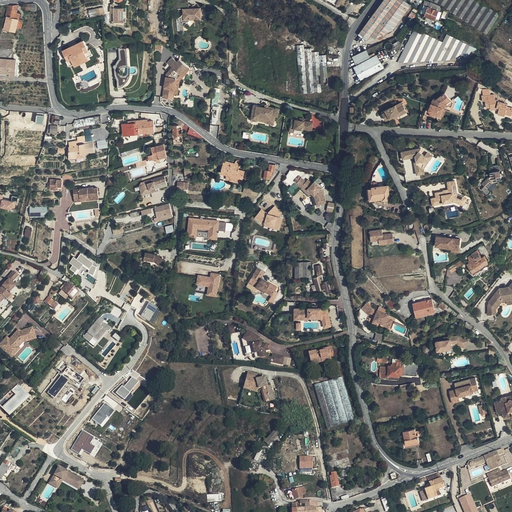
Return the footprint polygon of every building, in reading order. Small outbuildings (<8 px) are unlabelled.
[(412,5),(405,0),(381,0),(374,9),(357,33),(353,39),(362,44),(364,42),(393,29),(410,8),(412,5)] [(479,0),(433,0),(487,34),(500,13),(479,0)] [(188,1),(177,2),(177,10),(183,9),(184,9),(185,12),(183,13),(180,17),(176,17),(177,31),(184,31),(183,23),(187,22),(189,19),(201,18),(200,8),(189,9),(188,1)] [(440,7),(430,3),(428,7),(436,11),(438,12),(440,7)] [(18,5),(7,6),(5,17),(6,17),(15,19),(16,13),(18,5)] [(126,7),(114,7),(112,7),(112,6),(110,6),(111,20),(111,21),(114,21),(114,22),(126,21),(126,7)] [(103,7),(95,8),(97,16),(104,14),(103,7)] [(432,19),(436,11),(428,7),(427,7),(423,15),(432,19)] [(95,8),(89,10),(90,17),(97,16),(95,8)] [(16,28),(18,19),(15,19),(6,17),(4,30),(15,32),(16,28)] [(449,61),(459,55),(465,43),(446,34),(441,42),(413,28),(396,63),(432,61),(449,61)] [(70,47),(62,51),(67,61),(71,59),(73,62),(87,55),(85,52),(89,50),(88,50),(83,40),(76,44),(76,45),(71,48),(70,47)] [(393,48),(394,49),(400,46),(397,41),(391,44),(392,44),(392,45),(393,46),(393,47),(393,48)] [(465,43),(459,55),(472,62),(474,58),(478,50),(465,43)] [(306,44),(298,45),(302,94),(324,92),(323,86),(331,86),(327,55),(321,55),(320,51),(313,52),(313,48),(306,48),(306,44)] [(127,48),(118,48),(119,59),(117,62),(116,64),(115,65),(114,69),(115,74),(116,77),(117,80),(117,85),(123,85),(125,84),(127,81),(128,80),(129,77),(130,74),(126,75),(125,75),(123,75),(121,75),(120,73),(119,72),(119,70),(120,69),(121,68),(122,67),(123,67),(127,67),(128,67),(127,48)] [(67,60),(66,61),(69,66),(73,64),(75,66),(88,59),(87,56),(92,54),(90,49),(88,50),(89,50),(85,52),(87,55),(73,62),(71,59),(67,61),(67,60)] [(367,58),(364,52),(352,59),(355,65),(367,58)] [(377,54),(354,66),(361,79),(384,67),(377,54)] [(166,74),(166,77),(163,91),(169,92),(170,88),(175,89),(174,93),(177,94),(180,80),(190,68),(179,59),(177,61),(172,57),(167,63),(172,67),(166,74)] [(15,77),(16,60),(0,59),(0,75),(10,76),(9,77),(15,77)] [(175,89),(170,88),(169,92),(163,91),(162,97),(173,99),(174,93),(175,89)] [(217,110),(219,89),(213,88),(211,109),(217,110)] [(433,98),(431,104),(430,108),(428,111),(439,115),(444,103),(446,103),(451,100),(445,92),(436,99),(433,98)] [(495,93),(481,95),(482,100),(485,100),(486,107),(490,107),(490,109),(496,109),(496,107),(499,107),(497,114),(505,116),(505,113),(511,115),(511,111),(511,106),(507,106),(508,103),(498,100),(498,99),(498,98),(495,99),(495,93)] [(260,106),(254,105),(251,120),(257,121),(257,120),(258,117),(268,119),(267,123),(274,124),(275,116),(278,116),(279,108),(269,106),(268,106),(268,108),(264,107),(259,106),(260,106)] [(386,120),(393,116),(396,114),(397,116),(407,111),(404,105),(397,108),(395,105),(385,110),(386,111),(382,113),(386,120)] [(36,116),(35,124),(35,128),(43,129),(43,124),(43,116),(36,116)] [(85,135),(86,144),(109,139),(109,116),(74,122),(72,127),(72,132),(70,132),(69,133),(69,136),(84,133),(85,135)] [(300,120),(292,119),(290,128),(291,128),(294,128),(294,130),(294,131),(294,130),(302,132),(303,129),(312,130),(313,122),(304,121),(300,120)] [(128,124),(121,124),(123,136),(129,135),(129,136),(148,134),(148,133),(154,133),(153,122),(147,122),(147,120),(127,122),(128,124)] [(181,142),(181,129),(176,124),(172,124),(172,143),(176,143),(181,142)] [(106,141),(92,144),(94,151),(108,148),(106,141)] [(152,160),(166,158),(164,150),(166,149),(165,146),(151,148),(152,154),(148,155),(149,160),(152,159),(152,160)] [(68,149),(67,149),(69,158),(74,157),(79,156),(78,147),(77,147),(68,149)] [(421,147),(408,150),(410,157),(415,156),(417,164),(415,164),(416,170),(424,168),(432,155),(427,151),(424,155),(419,151),(421,148),(421,147)] [(408,150),(401,151),(403,159),(410,157),(408,150)] [(222,161),(219,174),(225,175),(235,178),(234,182),(240,184),(243,172),(237,170),(239,163),(238,162),(237,161),(235,161),(234,162),(233,164),(222,161)] [(268,164),(267,170),(264,170),(263,178),(268,179),(269,175),(269,171),(271,171),(274,171),(274,165),(268,164)] [(107,176),(107,179),(120,175),(120,171),(117,172),(117,170),(107,174),(107,176)] [(502,179),(500,170),(489,173),(490,176),(489,177),(485,180),(482,177),(475,183),(478,187),(482,183),(484,186),(481,189),(486,195),(490,192),(486,188),(493,181),(502,179)] [(301,177),(295,182),(300,187),(303,185),(311,193),(313,195),(316,205),(325,203),(321,191),(319,189),(320,188),(317,184),(315,185),(312,183),(307,179),(305,181),(301,177)] [(152,189),(151,186),(162,183),(162,182),(161,178),(147,182),(148,184),(138,187),(139,191),(142,190),(143,195),(153,192),(152,189)] [(454,201),(463,205),(466,198),(457,194),(455,180),(447,181),(449,190),(449,192),(443,193),(442,191),(435,193),(436,197),(431,198),(432,205),(454,201)] [(292,195),(299,188),(294,183),(287,190),(292,195)] [(303,185),(300,187),(308,195),(311,193),(303,185)] [(382,199),(389,199),(388,185),(377,186),(372,187),(372,188),(366,189),(368,199),(381,198),(382,199)] [(98,199),(97,190),(93,191),(92,190),(79,192),(75,193),(73,194),(74,201),(80,200),(80,202),(98,199)] [(2,196),(0,195),(0,202),(1,203),(0,208),(11,210),(11,209),(15,209),(17,198),(11,197),(10,202),(1,201),(2,196)] [(333,212),(334,203),(328,202),(326,211),(333,212)] [(162,205),(164,214),(171,212),(169,203),(162,205)] [(158,218),(172,214),(171,212),(164,214),(162,205),(155,207),(158,218)] [(277,229),(280,217),(278,217),(279,212),(273,205),(266,210),(266,212),(265,214),(262,213),(263,212),(259,209),(253,217),(258,221),(263,222),(272,225),(271,227),(277,229)] [(48,218),(48,208),(29,209),(29,219),(48,218)] [(148,218),(155,217),(154,208),(140,210),(141,216),(148,215),(148,218)] [(133,213),(123,215),(124,223),(135,221),(135,219),(133,213)] [(187,220),(186,235),(195,235),(195,229),(208,230),(208,237),(212,237),(212,231),(216,231),(224,232),(224,224),(194,221),(194,220),(187,220)] [(370,231),(371,241),(379,240),(379,244),(387,244),(386,234),(382,235),(382,229),(370,231)] [(212,237),(208,237),(207,239),(215,240),(216,231),(212,231),(212,237)] [(436,236),(435,246),(459,249),(460,239),(436,236)] [(64,258),(68,260),(73,263),(75,265),(78,261),(79,259),(86,263),(85,268),(90,270),(93,262),(89,259),(90,257),(76,249),(72,255),(68,252),(64,258)] [(469,263),(466,264),(472,273),(480,268),(485,264),(488,262),(484,256),(482,257),(477,250),(471,254),(467,257),(469,260),(470,262),(469,263)] [(152,255),(144,254),(143,261),(152,262),(158,267),(157,268),(159,270),(163,264),(152,255)] [(79,259),(78,261),(85,265),(84,270),(92,276),(96,263),(93,262),(90,270),(85,268),(86,263),(79,259)] [(310,262),(295,262),(295,279),(311,279),(310,262)] [(448,267),(451,273),(457,269),(453,264),(448,267)] [(480,268),(472,273),(473,274),(486,266),(485,264),(480,268)] [(320,265),(315,266),(317,276),(315,277),(319,292),(324,290),(325,294),(329,293),(330,293),(333,292),(331,284),(327,284),(326,281),(323,281),(320,265)] [(267,285),(265,284),(266,283),(260,279),(263,273),(256,268),(248,281),(255,286),(254,287),(263,293),(264,291),(271,296),(275,289),(268,284),(267,285)] [(206,295),(215,296),(220,275),(211,273),(210,277),(210,279),(208,278),(208,277),(198,275),(196,284),(208,286),(206,295)] [(17,279),(12,274),(5,281),(6,283),(0,289),(0,291),(0,304),(3,301),(5,302),(9,298),(7,296),(13,289),(11,287),(17,279)] [(362,284),(372,295),(378,289),(368,278),(362,284)] [(488,305),(488,314),(494,314),(493,307),(496,309),(501,301),(511,299),(511,297),(511,296),(511,282),(509,287),(499,289),(488,302),(489,303),(488,305)] [(71,301),(78,294),(67,284),(63,288),(58,295),(64,300),(66,299),(67,297),(70,300),(71,301)] [(397,304),(389,296),(385,301),(393,309),(397,304)] [(56,305),(46,297),(42,302),(48,306),(49,305),(54,308),(56,305)] [(432,299),(413,303),(416,316),(435,311),(432,299)] [(139,314),(148,320),(156,307),(147,302),(139,314)] [(361,308),(369,315),(370,313),(374,309),(367,302),(361,308)] [(297,310),(297,316),(303,316),(303,317),(308,317),(308,318),(321,318),(321,317),(329,317),(327,310),(321,310),(321,309),(316,309),(312,309),(308,309),(308,310),(297,310)] [(294,319),(308,319),(308,318),(308,317),(303,317),(303,316),(297,316),(297,310),(294,310),(294,319)] [(388,315),(377,310),(375,315),(373,319),(380,322),(384,324),(383,325),(389,328),(392,320),(395,321),(395,319),(388,315)] [(101,322),(102,320),(98,317),(83,337),(89,342),(93,337),(98,341),(109,328),(101,322)] [(329,317),(321,317),(321,318),(321,320),(322,320),(324,328),(330,327),(329,317)] [(466,321),(464,325),(470,330),(473,326),(466,321)] [(57,339),(62,343),(74,330),(73,329),(68,325),(57,339)] [(21,343),(34,335),(28,326),(15,334),(10,339),(12,341),(8,346),(6,345),(1,351),(8,358),(17,348),(19,349),(22,345),(21,343)] [(376,332),(375,339),(382,342),(384,334),(376,332)] [(261,359),(262,361),(283,366),(285,358),(274,356),(273,359),(267,358),(266,353),(269,352),(268,346),(263,347),(261,339),(249,333),(245,341),(253,345),(255,355),(260,354),(261,359)] [(34,335),(21,343),(22,345),(35,337),(34,335)] [(443,340),(435,342),(437,351),(451,348),(450,344),(457,343),(457,345),(464,348),(468,341),(458,336),(443,338),(443,340)] [(93,337),(89,342),(95,346),(98,341),(93,337)] [(12,341),(10,339),(9,341),(6,338),(0,344),(0,350),(1,351),(6,345),(8,346),(12,341)] [(308,352),(311,365),(330,360),(330,357),(333,357),(331,347),(323,349),(323,351),(316,352),(316,351),(308,352)] [(17,348),(8,358),(11,361),(21,351),(19,349),(17,348)] [(389,368),(380,367),(379,377),(387,378),(388,377),(389,375),(399,376),(399,375),(417,376),(417,363),(401,362),(399,362),(399,359),(393,359),(392,366),(389,366),(389,368)] [(246,372),(242,384),(257,388),(260,387),(264,401),(272,399),(268,386),(265,386),(263,378),(254,380),(255,374),(246,372)] [(131,376),(116,393),(135,409),(150,393),(131,376)] [(341,378),(315,385),(328,428),(354,421),(341,378)] [(456,389),(449,391),(451,400),(457,398),(457,396),(473,392),(473,391),(478,390),(475,378),(454,384),(456,389)] [(1,407),(9,415),(29,395),(18,384),(11,390),(15,394),(1,407)] [(257,388),(242,384),(241,388),(256,393),(257,388)] [(375,396),(375,398),(414,391),(414,389),(375,396)] [(502,399),(500,400),(503,412),(503,415),(509,413),(509,411),(508,410),(511,408),(511,394),(501,398),(502,399)] [(500,400),(494,401),(498,413),(503,412),(500,400)] [(109,417),(114,410),(104,403),(92,419),(100,425),(107,416),(109,417)] [(403,432),(406,445),(419,442),(418,436),(417,437),(415,429),(403,432)] [(272,430),(263,441),(267,444),(276,433),(272,430)] [(83,431),(71,450),(79,454),(82,450),(90,455),(95,447),(91,444),(94,438),(83,431)] [(332,463),(335,468),(337,467),(338,469),(349,465),(350,464),(346,450),(350,449),(345,435),(340,432),(325,437),(332,463)] [(485,462),(497,457),(495,453),(483,458),(485,462)] [(473,463),(468,466),(468,474),(487,465),(491,473),(497,471),(495,465),(499,464),(496,457),(485,462),(484,460),(473,464),(473,463)] [(313,475),(313,463),(299,463),(299,475),(313,475)] [(57,486),(61,477),(79,488),(83,481),(67,472),(66,473),(64,472),(65,471),(58,467),(50,482),(57,486)] [(336,472),(331,473),(331,475),(329,475),(330,480),(332,480),(332,481),(330,481),(332,487),(338,486),(336,472)] [(485,478),(487,481),(499,475),(498,472),(485,478)] [(509,482),(505,473),(487,481),(491,490),(509,482)] [(444,489),(438,474),(426,479),(430,489),(432,493),(435,492),(444,489)] [(270,486),(271,481),(263,479),(264,477),(261,476),(260,478),(258,477),(257,482),(270,486)] [(57,486),(50,482),(49,484),(57,488),(62,480),(78,489),(79,488),(61,477),(57,486)] [(291,492),(294,500),(301,498),(300,495),(298,489),(291,492)] [(428,503),(438,498),(436,495),(435,492),(432,493),(430,489),(424,492),(428,503)] [(359,491),(331,496),(333,502),(360,494),(359,491)] [(219,493),(219,494),(207,494),(207,501),(221,501),(221,493),(219,493)] [(478,511),(470,494),(459,499),(464,511),(478,511)] [(156,511),(152,498),(147,500),(151,511),(156,511)]
